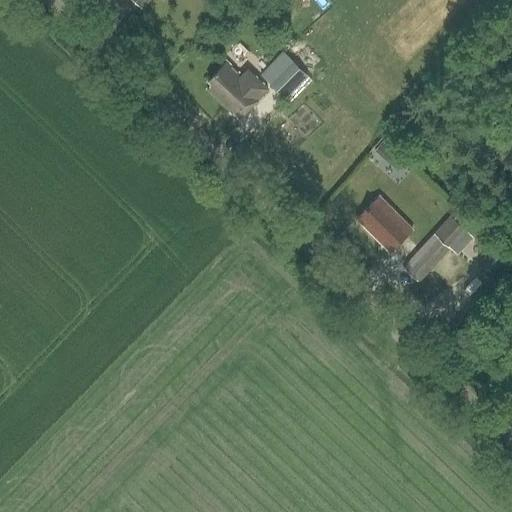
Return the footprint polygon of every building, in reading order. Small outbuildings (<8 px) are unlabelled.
[(133,0),(144,10),(153,0),(133,0)] [(285,51),(262,75),(288,101),(301,88),(304,90),(314,79),(285,51)] [(249,69),(241,77),(227,64),(210,82),(214,86),(209,91),(240,120),(269,89),(249,69)] [(387,136),(370,154),(393,174),(409,155),(387,136)] [(390,254),(413,232),(380,199),(362,216),(367,221),(362,226),(390,254)] [(462,209),(454,217),(451,215),(405,265),(423,282),(453,249),(458,254),(475,237),(465,227),(473,219),(462,209)]
